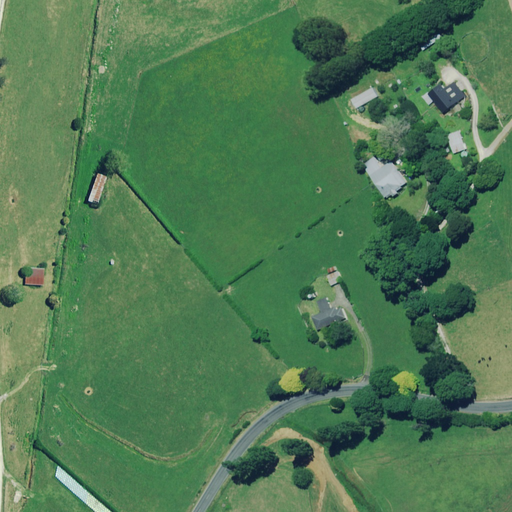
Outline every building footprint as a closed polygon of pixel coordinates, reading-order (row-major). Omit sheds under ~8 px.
[(443,38),(439,32),(420,45),(424,50),(443,38)] [(467,96),(456,82),(446,89),(442,84),(423,99),(429,106),(435,101),(444,113),(467,96)] [(352,100),(356,106),(357,109),(378,97),(374,88),(364,94),(362,90),(359,92),(361,95),(352,100)] [(466,150),(460,132),(449,136),(455,154),(466,150)] [(381,133),(373,138),(377,143),(384,137),(381,133)] [(400,193),(399,192),(404,188),(403,187),(408,183),(393,162),(383,169),(375,157),(364,165),(388,199),(394,194),(395,197),(400,193)] [(96,204),(105,176),(95,173),(86,201),(96,204)] [(42,285),(42,269),(24,269),(24,285),(42,285)] [(338,271),(328,276),(332,286),(342,281),(338,271)] [(332,310),(327,298),(318,301),(323,313),(313,317),(319,330),(347,319),(341,306),(332,310)]
